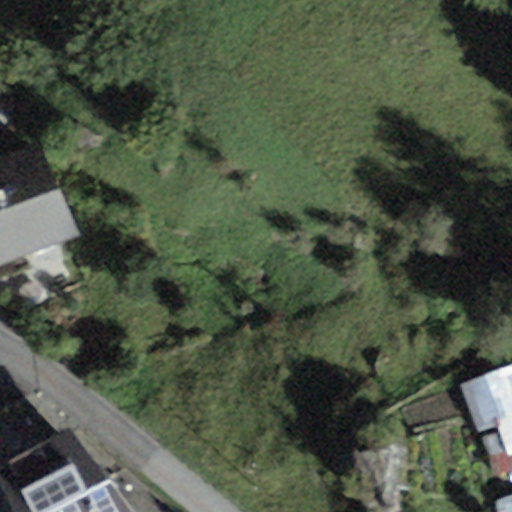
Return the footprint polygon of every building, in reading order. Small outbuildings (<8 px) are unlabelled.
[(0,155),(28,145),(0,113),(0,155)] [(0,155),(0,265),(77,235),(39,140),(28,145),(0,155)] [(511,366),(461,384),(479,435),(501,427),(511,455),(511,454),(511,366)] [(0,410),(0,450),(6,462),(60,434),(27,396),(0,410)] [(6,462),(0,464),(0,473),(18,511),(133,511),(72,428),(60,434),(6,462)] [(511,511),(511,494),(495,500),(498,511),(511,511)]
